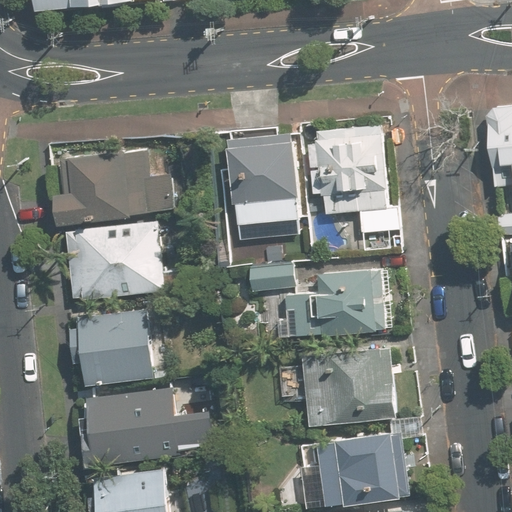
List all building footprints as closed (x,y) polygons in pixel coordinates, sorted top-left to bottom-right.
[(37,0),(38,9),(106,0),(37,0)] [(500,191),(511,189),(511,107),(492,109),(500,191)] [(391,119),(314,127),(322,210),(359,207),(362,229),(401,225),(391,119)] [(297,129),(231,136),(241,228),(307,220),(297,129)] [(72,188),(57,190),(61,223),(178,209),(174,172),(154,174),(151,145),(68,155),(72,188)] [(511,205),(503,206),(505,229),(511,228),(511,205)] [(158,220),(68,230),(75,298),(165,288),(158,220)] [(300,260),(249,260),(249,285),(299,286),(300,260)] [(393,324),(387,265),(321,271),(322,289),(284,293),(289,335),(393,324)] [(150,305),(81,313),(89,382),(158,374),(150,305)] [(394,345),(306,354),(314,425),(402,416),(394,345)] [(176,385),(90,393),(96,461),(217,450),(213,410),(179,413),(176,385)] [(406,428),(319,441),(328,504),(415,492),(406,428)] [(175,511),(171,464),(96,472),(100,511),(175,511)]
